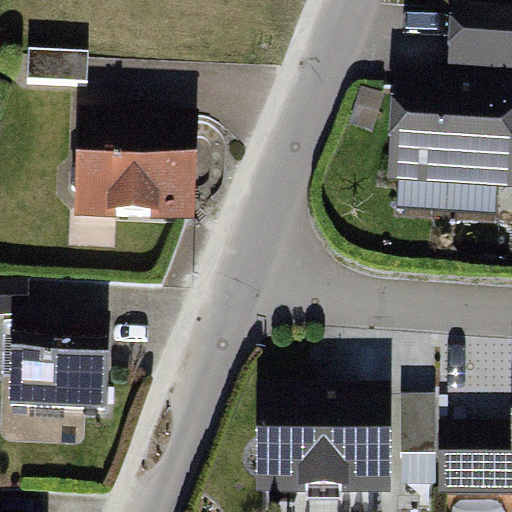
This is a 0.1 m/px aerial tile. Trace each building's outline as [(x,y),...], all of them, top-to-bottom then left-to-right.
[(95,59),(35,54),(32,84),(93,89),(95,59)] [(511,98),(399,95),(396,187),(511,189),(511,98)] [(191,128),(84,123),(79,227),(186,232),(191,128)] [(27,283),(0,283),(0,319),(27,320),(27,283)] [(108,330),(13,326),(8,418),(104,423),(108,330)] [(388,402),(259,406),(262,503),(391,499),(388,402)] [(511,429),(445,429),(445,507),(511,508),(511,477),(511,429)] [(437,458),(404,456),(406,498),(440,496),(437,458)]
